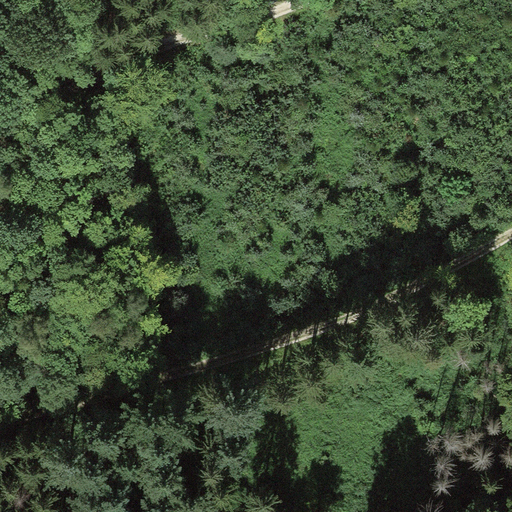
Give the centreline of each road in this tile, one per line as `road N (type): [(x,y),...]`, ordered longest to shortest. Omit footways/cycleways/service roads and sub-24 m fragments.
road 1 (track): [(0,420),(318,323),(511,229)]
road 2 (track): [(0,108),(296,0)]
